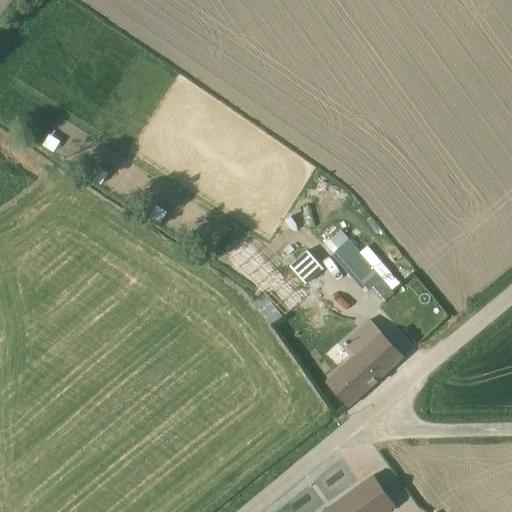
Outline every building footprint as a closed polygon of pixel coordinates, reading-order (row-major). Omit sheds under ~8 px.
[(339,231),(324,245),(332,255),(330,256),(364,295),(365,294),(377,308),(392,294),(358,255),(359,254),(339,231)] [(268,266),(248,252),(234,272),(254,287),(268,266)] [(321,270),(306,252),(288,268),(303,286),(321,270)] [(294,308),(277,286),(253,304),(270,326),(294,308)] [(402,358),(368,321),(342,345),(352,357),(324,382),(346,407),(348,407),(402,358)] [(322,511),(389,511),(394,508),(372,477),(322,511)]
